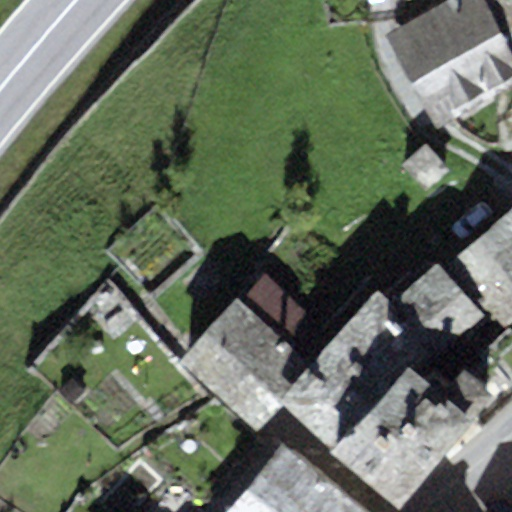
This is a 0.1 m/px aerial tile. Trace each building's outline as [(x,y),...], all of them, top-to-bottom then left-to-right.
[(511,81),(511,55),(481,0),(449,0),(385,36),(434,124),(511,81)] [(511,0),(481,0),(511,55),(511,110),(508,113),(511,129),(511,0)] [(511,208),(441,270),(483,316),(498,332),(511,321),(511,208)] [(354,317),(408,369),(483,316),(441,270),(437,266),(391,305),(377,292),(354,317)] [(239,304),(291,350),(314,325),(262,278),(239,304)] [(236,301),(180,363),(257,431),(282,403),(312,369),(308,365),(291,350),(239,304),(236,301)] [(329,453),(408,369),(354,317),(308,365),(312,369),(282,403),(329,453)] [(394,511),(472,429),(408,369),(329,453),(393,511),(394,511)] [(360,511),(278,445),(222,511),(360,511)]
